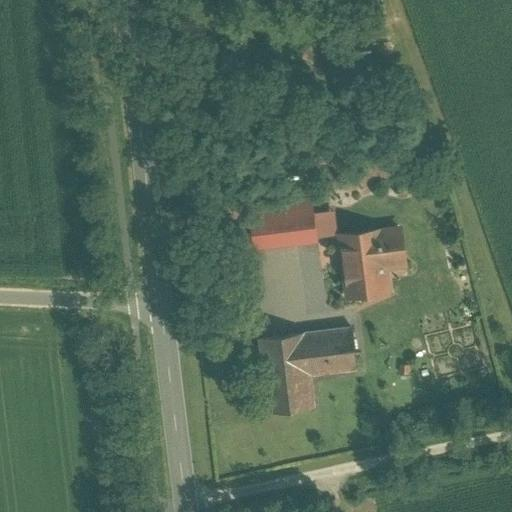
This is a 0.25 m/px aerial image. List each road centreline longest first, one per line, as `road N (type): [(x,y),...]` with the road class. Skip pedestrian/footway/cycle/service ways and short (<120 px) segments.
road 1 (track): [(185,500),(511,434)]
road 2 (tertiary): [(126,0),(162,301)]
road 3 (tertiary): [(162,301),(187,511)]
road 4 (unclassified): [(0,299),(162,301)]
